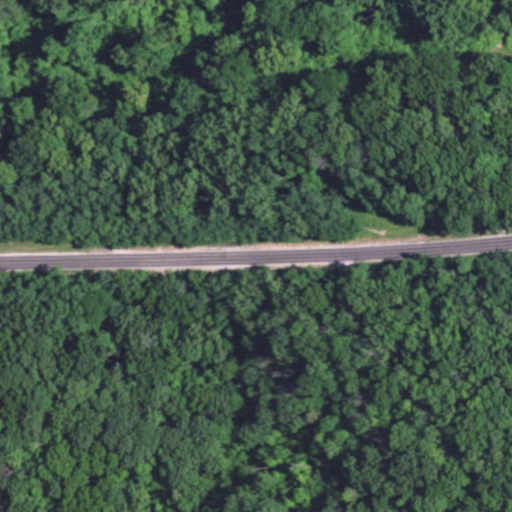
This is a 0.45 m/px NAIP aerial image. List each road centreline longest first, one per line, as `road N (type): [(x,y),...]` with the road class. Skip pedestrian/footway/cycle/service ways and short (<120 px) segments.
road 1 (residential): [(0,61),(171,57),(511,21)]
road 2 (secondary): [(0,264),(328,258),(511,243)]
